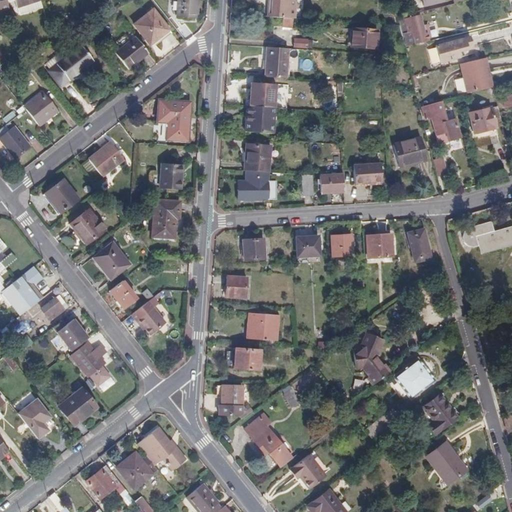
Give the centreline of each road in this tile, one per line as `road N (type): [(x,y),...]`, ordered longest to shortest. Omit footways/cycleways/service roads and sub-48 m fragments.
road 1 (residential): [(511,496),(437,208)]
road 2 (residential): [(6,197),(194,48),(216,44)]
road 3 (tertiary): [(6,197),(162,394)]
road 4 (residential): [(203,221),(437,208)]
road 5 (residential): [(162,394),(10,511)]
road 6 (tertiary): [(203,221),(216,44)]
road 7 (tertiary): [(194,367),(203,221)]
